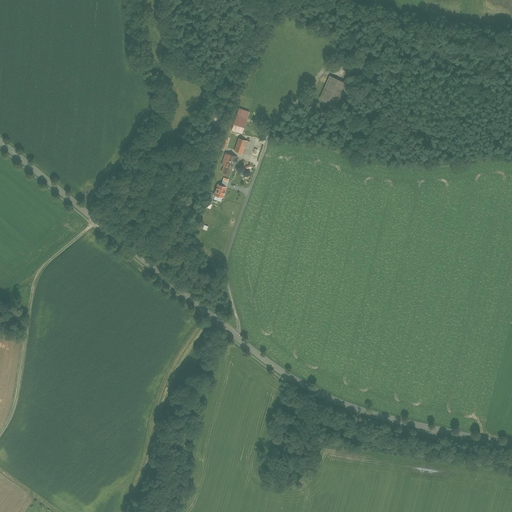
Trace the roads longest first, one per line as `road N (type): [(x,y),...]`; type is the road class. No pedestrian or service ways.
road 1 (tertiary): [(0,142),(235,335)]
road 2 (tertiary): [(235,335),(345,405),(511,446)]
road 3 (unclassified): [(318,75),(271,126),(227,251),(235,335)]
road 4 (track): [(95,222),(34,278),(13,407),(0,432)]
